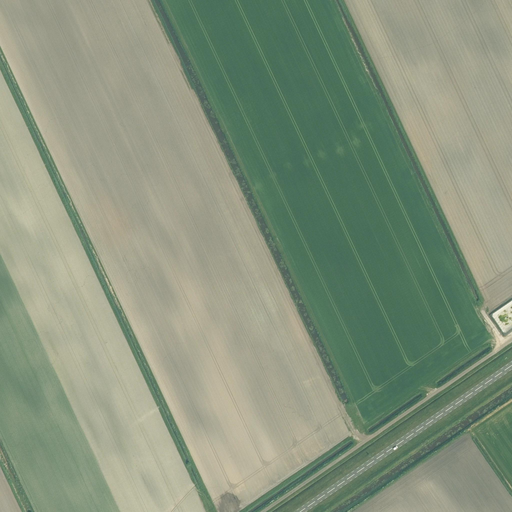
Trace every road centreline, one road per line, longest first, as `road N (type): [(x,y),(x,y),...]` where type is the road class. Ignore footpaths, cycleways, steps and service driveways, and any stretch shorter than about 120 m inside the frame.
road 1 (unclassified): [(262,511),(511,339)]
road 2 (primary): [(299,511),(511,365)]
